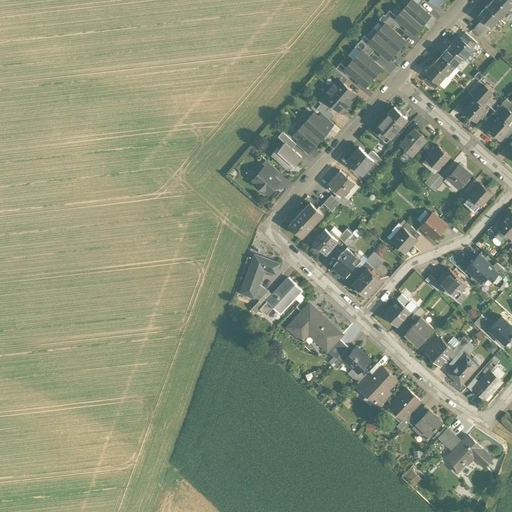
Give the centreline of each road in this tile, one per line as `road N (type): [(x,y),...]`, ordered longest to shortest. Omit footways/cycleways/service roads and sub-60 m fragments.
road 1 (residential): [(397,82),(271,230),(362,319)]
road 2 (residential): [(511,191),(472,237),(412,264),(362,319)]
road 3 (residential): [(362,319),(486,420),(511,392)]
road 4 (residential): [(397,82),(511,184)]
